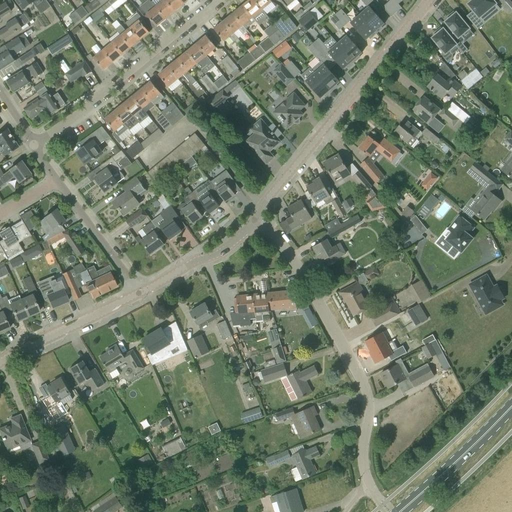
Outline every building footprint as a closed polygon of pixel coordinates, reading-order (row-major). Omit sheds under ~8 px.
[(40,13),(41,14),(51,6),(46,0),(15,0),(23,9),(33,2),(41,13),(40,13)] [(89,3),(87,5),(91,11),(101,4),(98,0),(90,0),(88,1),(89,3)] [(165,19),(156,7),(155,7),(149,0),(147,0),(140,7),(146,15),(156,27),(156,26),(165,19)] [(164,0),(163,0),(156,7),(165,19),(174,11),(164,0)] [(164,0),(174,11),(183,4),(180,0),(164,0)] [(253,0),(249,0),(243,6),(252,17),(257,13),(261,18),(266,15),(262,10),(253,0)] [(271,1),(270,0),(253,0),(262,10),(271,2),(271,1)] [(390,0),(388,3),(396,12),(401,8),(398,4),(402,0),(390,0)] [(497,3),(493,0),(472,0),(468,4),(473,11),(467,16),(478,29),(485,23),(480,17),(497,3)] [(501,5),(508,14),(511,10),(511,2),(510,0),(499,0),(503,4),(501,5)] [(111,5),(108,2),(99,9),(102,12),(111,5)] [(0,18),(11,11),(6,3),(0,6),(0,18)] [(396,12),(388,3),(382,7),(391,17),(396,12)] [(82,6),(76,10),(82,19),(91,11),(87,5),(84,8),(82,6)] [(243,6),(234,13),(246,29),(255,21),(252,17),(243,6)] [(369,6),(359,14),(376,33),(382,28),(381,27),(384,24),(369,6)] [(82,19),(76,10),(69,16),(75,24),(82,19)] [(341,10),(336,15),(345,25),(350,20),(341,10)] [(96,11),(90,16),(93,20),(99,15),(96,11)] [(303,27),(300,29),(304,33),(318,21),(309,12),(298,21),(303,27)] [(125,23),(129,28),(139,40),(148,32),(149,33),(143,26),(146,24),(137,13),(125,23)] [(234,13),(224,21),(238,38),(247,30),(246,29),(234,13)] [(469,29),(456,13),(454,14),(453,13),(447,17),(449,19),(445,22),(449,27),(444,31),(443,29),(442,30),(455,45),(462,54),(467,49),(463,44),(464,43),(464,39),(461,35),(469,29)] [(376,33),(359,14),(350,23),(365,40),(369,37),(370,39),(376,33)] [(345,25),(336,15),(331,19),(339,29),(345,25)] [(90,16),(81,24),(83,27),(84,27),(93,20),(90,16)] [(0,31),(0,37),(2,40),(21,28),(15,18),(6,24),(7,27),(0,31)] [(273,24),(279,30),(284,37),(296,28),(289,18),(283,22),(280,19),(273,24)] [(238,38),(224,21),(214,29),(224,41),(229,37),(233,42),(234,41),(238,38)] [(121,35),(121,36),(130,47),(139,40),(129,28),(126,31),(121,25),(116,29),(121,35)] [(89,52),(75,34),(80,29),(78,26),(71,31),(73,34),(85,55),(89,52)] [(455,45),(442,30),(440,28),(435,33),(436,35),(432,38),(444,52),(441,55),(447,63),(452,59),(453,54),(449,50),(455,45)] [(279,30),(269,38),(275,45),(284,37),(279,30)] [(0,53),(0,69),(0,70),(15,61),(12,56),(25,48),(30,45),(24,34),(5,46),(7,49),(0,53)] [(48,48),(52,55),(73,42),(68,34),(48,48)] [(206,36),(197,44),(207,56),(217,47),(206,35),(206,36)] [(347,35),(337,44),(354,62),(360,57),(358,56),(362,53),(347,35)] [(121,36),(111,43),(121,55),(130,47),(121,36)] [(268,37),(259,45),(265,52),(275,45),(269,38),(268,37)] [(318,39),(313,44),(322,54),(327,49),(318,39)] [(285,41),(272,51),(278,58),(291,48),(285,41)] [(43,43),(32,49),(35,55),(46,50),(43,43)] [(111,43),(102,51),(112,62),(121,55),(111,43)] [(197,44),(187,52),(197,64),(200,68),(204,64),(206,66),(211,61),(207,56),(197,44)] [(322,54),(313,44),(308,48),(317,58),(322,54)] [(354,62),(337,44),(328,52),(343,69),(346,66),(348,68),(354,62)] [(259,45),(249,52),(256,60),(265,52),(259,45)] [(32,50),(18,59),(22,65),(35,56),(32,50)] [(112,62),(102,51),(93,58),(94,59),(103,70),(104,70),(103,70),(112,62)] [(187,52),(178,59),(188,71),(197,64),(187,52)] [(256,60),(249,52),(237,62),(243,69),(256,60)] [(227,55),(220,61),(231,74),(233,77),(240,71),(227,55)] [(178,59),(168,67),(178,79),(183,75),(192,85),(196,81),(188,71),(178,59)] [(65,74),(71,82),(82,75),(83,77),(91,72),(85,61),(65,74)] [(311,69),(314,73),(331,91),(337,86),(336,85),(339,82),(321,61),(311,69)] [(7,81),(14,92),(29,83),(27,79),(33,76),(35,78),(43,73),(36,62),(7,81)] [(291,62),(286,66),(295,76),(300,72),(291,62)] [(445,63),(439,69),(450,77),(451,78),(455,75),(450,69),(445,63)] [(295,76),(286,66),(285,67),(281,64),(273,71),(286,86),(295,79),(294,77),(295,76)] [(178,79),(168,67),(159,75),(158,75),(172,91),(181,83),(178,79)] [(476,69),(461,82),(467,90),(483,77),(480,74),(476,69)] [(486,69),(480,74),(483,77),(483,78),(490,73),(486,69)] [(331,91),(314,73),(305,81),(320,98),(324,95),(325,97),(331,91)] [(219,89),(212,82),(206,74),(200,80),(212,95),(219,89)] [(427,87),(435,93),(442,99),(447,92),(453,97),(462,87),(451,78),(450,77),(446,82),(437,74),(427,87)] [(221,75),(212,82),(219,89),(227,82),(221,75)] [(207,102),(213,109),(229,97),(226,94),(238,84),(235,80),(207,102)] [(151,82),(142,89),(154,105),(163,97),(151,81),(150,82),(151,82)] [(179,90),(190,104),(195,100),(184,86),(179,90)] [(41,98),(38,99),(24,108),(31,119),(45,110),(45,109),(47,108),(51,114),(60,108),(47,89),(38,95),(41,98)] [(142,89),(132,97),(145,112),(154,105),(142,89)] [(299,111),(305,106),(294,93),(285,100),(286,101),(273,113),(287,129),(293,123),(295,123),(299,120),(299,118),(303,115),(299,111)] [(202,96),(196,101),(199,105),(205,99),(202,96)] [(132,97),(123,104),(138,122),(139,122),(139,123),(148,116),(145,112),(132,97)] [(412,111),(428,124),(440,110),(423,97),(412,111)] [(199,105),(196,101),(184,111),(187,115),(199,105)] [(123,104),(114,112),(124,124),(128,120),(133,127),(138,122),(123,104)] [(176,117),(169,123),(172,126),(184,117),(181,113),(176,107),(171,111),(176,117)] [(438,115),(453,127),(459,131),(464,124),(444,108),(438,115)] [(124,124),(114,112),(105,119),(115,131),(124,124)] [(169,123),(163,114),(156,120),(166,132),(172,126),(169,123)] [(393,133),(401,139),(407,143),(411,147),(417,139),(415,138),(420,131),(408,121),(404,126),(401,124),(393,133)] [(254,135),(247,141),(266,163),(273,157),(269,152),(271,151),(270,150),(273,147),(275,147),(278,145),(278,143),(280,142),(273,134),(265,125),(262,122),(251,131),(254,135)] [(105,140),(110,137),(106,132),(102,127),(85,139),(88,144),(77,153),(85,164),(93,158),(101,153),(97,147),(105,140)] [(439,139),(425,128),(421,134),(435,145),(439,139)] [(0,145),(12,139),(6,130),(0,133),(0,145)] [(160,130),(151,138),(154,141),(163,134),(160,130)] [(195,134),(190,138),(200,150),(205,146),(195,134)] [(376,149),(391,162),(400,151),(384,139),(379,144),(369,136),(359,148),(370,157),(376,149)] [(154,141),(151,138),(142,145),(145,149),(154,141)] [(190,138),(185,141),(196,153),(200,150),(190,138)] [(17,148),(12,139),(0,145),(0,153),(1,153),(3,156),(17,148)] [(185,141),(181,145),(191,158),(196,153),(185,141)] [(181,145),(176,149),(186,161),(191,158),(181,145)] [(205,146),(200,150),(204,154),(208,150),(205,146)] [(132,153),(135,157),(142,151),(139,148),(132,153)] [(176,149),(172,153),(181,165),(186,161),(176,149)] [(102,173),(95,178),(105,192),(117,183),(124,177),(120,171),(121,170),(117,165),(127,158),(121,150),(112,157),(98,167),(102,173)] [(172,153),(167,157),(177,169),(181,165),(172,153)] [(338,155),(324,163),(329,172),(333,179),(340,175),(342,179),(350,175),(338,155)] [(511,156),(501,170),(511,178),(511,156)] [(167,157),(162,161),(172,173),(177,169),(167,157)] [(384,177),(368,158),(361,165),(376,183),(384,177)] [(162,161),(157,165),(167,177),(172,173),(162,161)] [(0,181),(3,185),(14,177),(18,183),(29,175),(20,162),(2,175),(0,170),(0,181)] [(476,163),(471,169),(481,177),(487,182),(488,183),(489,184),(490,184),(497,190),(498,190),(502,185),(503,184),(493,176),(476,163)] [(157,165),(153,168),(163,181),(167,177),(157,165)] [(163,181),(153,168),(148,173),(158,185),(163,181)] [(210,182),(211,184),(225,202),(235,195),(230,188),(236,183),(226,170),(220,175),(210,182)] [(353,177),(366,192),(372,187),(359,171),(353,177)] [(430,173),(425,179),(432,184),(436,178),(430,173)] [(113,202),(123,216),(143,201),(139,197),(146,192),(136,177),(123,187),(126,192),(113,202)] [(316,205),(317,205),(318,207),(325,203),(324,201),(331,198),(320,178),(305,186),(316,205)] [(163,181),(158,185),(162,190),(167,186),(163,181)] [(209,181),(193,192),(201,202),(209,214),(219,206),(206,188),(211,184),(210,182),(209,181)] [(481,198),(472,209),(484,220),(500,201),(492,194),(496,190),(497,191),(498,190),(497,190),(490,184),(489,184),(488,183),(487,182),(484,186),(477,194),(481,198)] [(367,194),(371,198),(376,194),(372,190),(367,194)] [(201,202),(193,192),(188,197),(187,195),(183,199),(185,202),(179,205),(178,208),(176,209),(181,216),(184,213),(192,224),(202,216),(195,206),(201,202)] [(162,194),(156,199),(161,204),(167,200),(162,194)] [(371,198),(366,202),(372,211),(387,207),(376,194),(371,198)] [(343,204),(341,205),(347,214),(353,206),(349,198),(342,202),(343,204)] [(331,202),(340,218),(347,214),(341,205),(338,199),(331,202)] [(292,217),(286,220),(292,230),(300,225),(303,223),(300,218),(309,213),(306,209),(301,200),(287,208),(292,217)] [(424,203),(418,211),(426,218),(432,210),(424,203)] [(407,205),(403,213),(410,216),(414,208),(407,205)] [(166,221),(160,226),(164,232),(170,240),(182,231),(177,225),(182,221),(176,213),(171,206),(165,210),(161,214),(166,221)] [(126,221),(131,228),(144,218),(147,216),(142,209),(126,221)] [(19,217),(20,220),(22,223),(33,217),(29,210),(19,217)] [(44,218),(37,224),(46,236),(64,222),(55,210),(44,218)] [(364,214),(365,220),(379,217),(377,211),(364,214)] [(327,232),(331,239),(361,221),(357,215),(327,232)] [(414,216),(409,220),(415,227),(420,223),(414,216)] [(467,234),(468,232),(469,232),(473,227),(459,216),(448,230),(451,233),(446,240),(453,245),(447,253),(454,259),(460,251),(461,252),(473,238),(467,234)] [(0,236),(2,240),(0,240),(0,248),(2,252),(6,259),(7,259),(22,250),(17,242),(20,240),(21,241),(30,236),(22,223),(20,220),(22,224),(14,229),(13,227),(9,229),(8,227),(5,229),(4,227),(0,230),(1,231),(0,231),(0,236)] [(142,241),(141,242),(151,254),(163,245),(154,232),(158,230),(151,222),(142,229),(148,237),(142,241)] [(45,240),(48,246),(64,238),(61,232),(45,240)] [(81,249),(74,239),(76,238),(73,233),(64,239),(74,253),(81,249)] [(315,256),(319,261),(324,258),(327,264),(346,254),(340,243),(332,248),(327,239),(321,242),(312,247),(317,255),(315,256)] [(23,262),(32,258),(28,250),(20,254),(23,262)] [(20,256),(9,261),(12,267),(23,262),(20,256)] [(90,281),(85,270),(81,264),(73,268),(76,275),(75,275),(81,287),(84,285),(91,299),(99,295),(91,281),(90,281)] [(363,272),(368,280),(370,279),(370,277),(374,275),(375,276),(379,274),(374,265),(363,272)] [(92,267),(85,270),(90,281),(91,281),(99,295),(116,287),(109,273),(98,278),(92,267)] [(62,276),(69,291),(70,294),(73,300),(80,296),(69,271),(61,274),(62,276)] [(26,298),(20,300),(27,317),(39,312),(36,305),(41,302),(29,276),(22,280),(28,293),(25,294),(26,298)] [(48,299),(52,308),(67,302),(65,296),(70,294),(69,291),(62,276),(53,279),(54,281),(38,287),(44,301),(48,299)] [(503,296),(504,293),(501,288),(498,288),(497,286),(493,288),(486,276),(470,285),(481,304),(482,304),(486,312),(485,313),(486,314),(502,305),(499,300),(504,298),(503,296)] [(409,287),(418,304),(430,297),(421,280),(409,287)] [(343,300),(344,303),(346,302),(354,316),(370,308),(361,292),(363,291),(358,282),(339,293),(340,296),(342,295),(344,300),(343,300)] [(295,290),(280,292),(282,309),(283,309),(289,309),(290,311),(297,310),(295,290)] [(280,292),(269,293),(271,311),(272,310),(282,309),(280,292)] [(266,293),(253,295),(255,312),(255,319),(256,322),(269,321),(270,321),(269,311),(271,311),(269,293),(266,293)] [(6,296),(0,298),(5,309),(10,307),(16,322),(27,317),(20,300),(18,295),(8,300),(6,296)] [(235,314),(230,314),(233,327),(240,327),(250,326),(249,319),(255,319),(255,312),(253,295),(252,295),(237,296),(237,298),(234,298),(235,314)] [(0,332),(9,329),(4,318),(8,316),(5,309),(0,298),(0,332)] [(369,315),(376,326),(398,314),(392,302),(369,315)] [(406,311),(415,326),(428,318),(419,303),(406,311)] [(192,312),(190,313),(199,327),(207,322),(208,324),(220,317),(216,310),(210,313),(205,304),(198,308),(197,307),(195,307),(194,308),(192,309),(191,311),(192,312)] [(313,315),(309,309),(304,311),(307,318),(313,315)] [(216,325),(223,340),(231,336),(225,321),(216,325)] [(273,346),(283,344),(278,328),(268,330),(273,346)] [(155,332),(143,339),(152,354),(148,356),(148,355),(147,355),(152,366),(152,365),(170,354),(168,352),(179,345),(170,329),(164,333),(161,329),(155,332)] [(383,333),(365,342),(371,352),(387,344),(389,344),(388,343),(383,333)] [(425,345),(435,340),(433,334),(422,340),(425,345)] [(187,341),(195,358),(209,352),(201,335),(187,341)] [(436,354),(430,343),(421,347),(427,359),(436,354)] [(100,357),(104,366),(108,372),(109,371),(113,378),(120,374),(116,367),(129,360),(136,373),(143,369),(138,359),(133,350),(123,356),(117,344),(109,349),(110,351),(100,357)] [(371,352),(370,353),(376,364),(381,361),(384,367),(408,355),(404,348),(392,354),(387,344),(371,352)] [(272,349),(277,363),(286,361),(281,346),(272,349)] [(445,357),(439,360),(444,370),(450,367),(445,357)] [(95,368),(89,372),(83,361),(69,369),(79,385),(85,381),(91,391),(104,384),(95,368)] [(261,372),(258,373),(260,380),(263,379),(265,383),(280,378),(286,376),(287,375),(283,363),(261,370),(261,372)] [(399,364),(381,374),(388,388),(404,380),(399,371),(402,370),(399,364)] [(292,387),(286,390),(292,401),(297,398),(298,399),(301,398),(310,393),(304,381),(318,374),(314,366),(305,371),(300,373),(299,372),(287,378),(292,387)] [(408,377),(413,387),(434,376),(429,366),(408,377)] [(195,371),(183,376),(197,409),(209,404),(195,371)] [(60,400),(70,394),(61,378),(47,386),(53,396),(50,398),(58,412),(65,409),(60,400)] [(241,413),(244,424),(263,417),(259,407),(241,413)] [(275,413),(278,421),(291,417),(294,415),(291,407),(275,413)] [(295,423),(301,438),(320,430),(314,416),(317,415),(313,407),(297,414),(300,421),(295,423)] [(12,424),(0,428),(0,434),(7,451),(30,441),(19,415),(10,419),(12,424)] [(217,423),(208,427),(212,435),(220,430),(217,423)] [(65,426),(52,431),(59,448),(72,443),(65,426)] [(167,457),(187,447),(182,437),(162,447),(167,457)] [(31,445),(38,464),(48,460),(40,441),(31,445)] [(309,459),(319,455),(316,447),(306,452),(305,450),(292,456),(296,467),(292,469),(291,472),(295,481),(302,479),(315,473),(309,459)] [(266,459),(269,466),(277,463),(290,457),(287,450),(274,456),(266,459)] [(138,460),(142,468),(152,463),(148,455),(138,460)] [(276,495),(270,497),(272,504),(278,502),(280,511),(302,511),(296,489),(276,495)] [(18,498),(22,510),(29,507),(25,496),(18,498)] [(93,511),(114,511),(123,507),(116,496),(93,511)]
